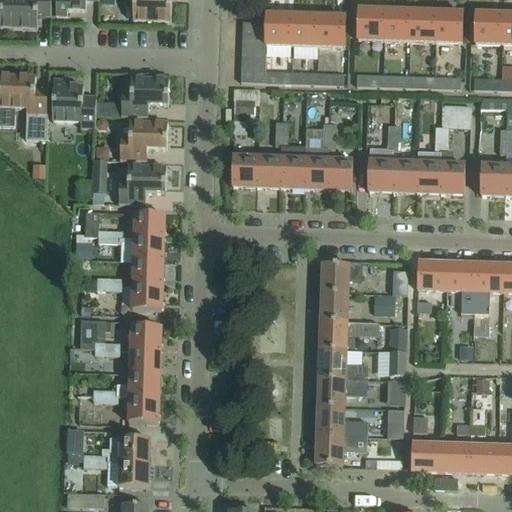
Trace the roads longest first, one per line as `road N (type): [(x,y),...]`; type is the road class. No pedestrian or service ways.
road 1 (residential): [(502,502),(195,484)]
road 2 (residential): [(511,244),(211,235)]
road 3 (residential): [(195,484),(201,254),(211,235)]
road 4 (residential): [(207,61),(0,54)]
road 5 (residential): [(211,235),(201,212),(207,61)]
